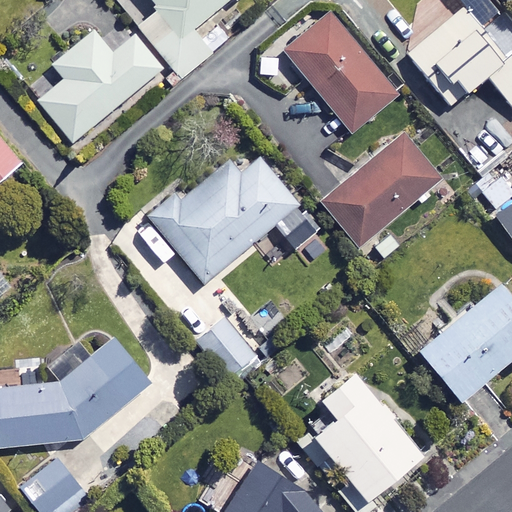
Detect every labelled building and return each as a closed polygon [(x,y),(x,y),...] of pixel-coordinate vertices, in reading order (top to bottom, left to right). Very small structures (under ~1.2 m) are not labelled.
[(223,0),(153,0),(158,6),(138,21),(179,75),(228,37),(215,20),(198,34),(191,25),(223,0)] [(511,40),(499,51),(461,5),(404,52),(445,101),(481,72),(511,109),(511,40)] [(394,93),(326,11),(280,49),(348,131),(394,93)] [(109,53),(90,30),(49,62),(62,78),(36,99),(69,140),(159,67),(132,34),(109,53)] [(355,244),(416,194),(420,199),(431,190),(427,185),(438,176),(401,130),(317,198),(355,244)] [(0,173),(18,156),(0,136),(0,173)] [(200,278),(249,238),(291,246),(316,225),(255,152),(236,168),(225,155),(181,191),(177,185),(145,212),(200,278)] [(511,183),(493,168),(476,188),(494,204),(485,214),(511,237),(511,183)] [(511,297),(496,278),(415,345),(457,395),(508,353),(511,357),(511,297)] [(226,305),(247,332),(260,321),(240,295),(226,305)] [(251,352),(220,313),(194,334),(225,373),(251,352)] [(112,334),(96,347),(85,333),(46,364),(58,378),(55,380),(0,385),(0,445),(78,437),(149,380),(112,334)] [(327,407),(290,437),(312,465),(328,452),(348,476),(334,487),(354,511),(359,511),(371,502),(361,490),(415,445),(346,361),(312,389),(327,407)] [(58,450),(16,483),(38,511),(64,511),(91,492),(58,450)] [(326,511),(328,510),(255,459),(218,511),(326,511)] [(0,511),(5,511),(10,508),(0,495),(0,511)]
